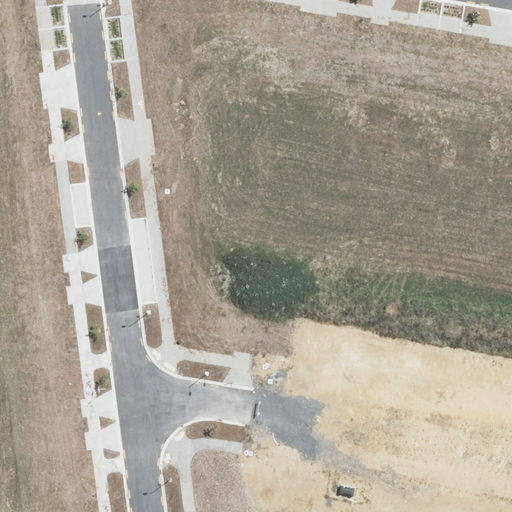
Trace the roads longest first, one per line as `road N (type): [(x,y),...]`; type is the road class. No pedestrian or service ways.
road 1 (residential): [(85,0),(124,372)]
road 2 (unknown): [(246,393),(511,432)]
road 3 (residential): [(124,372),(139,511)]
road 4 (residential): [(124,372),(246,393)]
